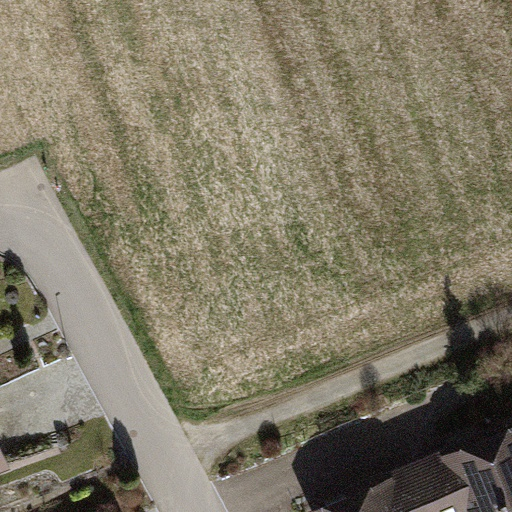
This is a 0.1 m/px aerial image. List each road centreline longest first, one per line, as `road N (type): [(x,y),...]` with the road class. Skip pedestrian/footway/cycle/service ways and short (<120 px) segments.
road 1 (residential): [(0,210),(23,206),(202,511)]
road 2 (track): [(169,447),(511,314)]
